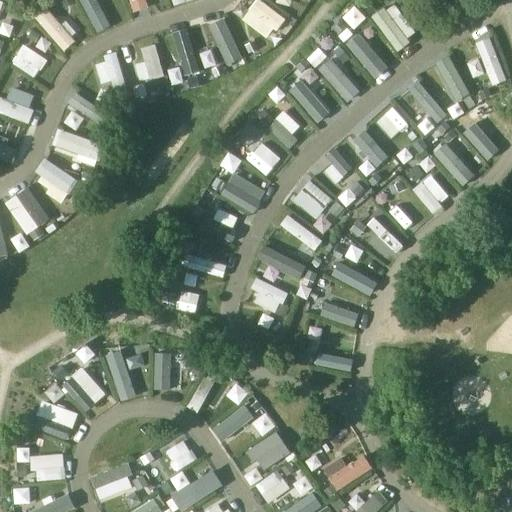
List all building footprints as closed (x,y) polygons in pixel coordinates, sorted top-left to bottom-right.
[(96,0),(88,0),(76,7),(91,33),(110,21),(96,0)] [(147,0),(123,0),(130,16),(151,7),(147,0)] [(181,0),(165,0),(168,9),(183,4),(181,0)] [(273,17),(249,0),(247,0),(235,17),(260,35),(273,17)] [(393,0),(371,16),(396,51),(418,34),(393,0)] [(353,29),(367,17),(355,3),(341,15),(353,29)] [(236,59),(218,17),(204,24),(222,66),(236,59)] [(57,23),(43,37),(58,53),(72,39),(57,23)] [(498,77),(485,41),(464,49),(477,84),(498,77)] [(379,62),(369,44),(352,54),(362,72),(379,62)] [(196,72),(189,48),(172,53),(178,77),(196,72)] [(160,79),(153,52),(126,59),(133,86),(160,79)] [(17,53),(10,67),(37,79),(43,64),(17,53)] [(120,54),(96,58),(100,84),(111,82),(113,92),(126,90),(120,54)] [(325,75),(339,89),(355,74),(341,59),(325,75)] [(459,83),(445,61),(423,75),(438,97),(459,83)] [(433,114),(413,85),(398,95),(418,124),(433,114)] [(325,108),(311,87),(291,100),(305,121),(325,108)] [(76,91),(69,102),(106,126),(113,115),(76,91)] [(107,104),(103,94),(96,97),(99,106),(107,104)] [(0,97),(0,118),(28,131),(35,113),(0,97)] [(401,129),(383,103),(368,114),(386,139),(401,129)] [(70,108),(62,119),(76,129),(84,117),(70,108)] [(299,130),(280,113),(266,129),(285,146),(299,130)] [(476,144),(490,131),(475,114),(460,128),(476,144)] [(377,150),(362,131),(340,148),(355,167),(377,150)] [(77,142),(62,134),(54,148),(69,156),(77,142)] [(276,157),(248,134),(233,151),(262,175),(276,157)] [(0,143),(0,165),(10,170),(18,151),(0,143)] [(444,146),(431,160),(458,185),(471,170),(444,146)] [(350,174),(331,149),(320,158),(339,183),(350,174)] [(66,179),(44,165),(32,184),(54,199),(66,179)] [(426,178),(409,192),(431,217),(447,203),(426,178)] [(259,193),(229,179),(220,198),(250,212),(259,193)] [(326,202),(308,182),(286,203),(304,222),(326,202)] [(4,201),(27,234),(51,218),(28,185),(4,201)] [(394,198),(379,211),(405,241),(420,228),(394,198)] [(315,250),(323,238),(287,214),(279,227),(315,250)] [(224,222),(207,215),(200,230),(218,238),(224,222)] [(364,232),(354,246),(388,268),(397,254),(364,232)] [(303,277),(308,262),(263,246),(258,260),(303,277)] [(183,264),(225,276),(229,263),(186,252),(183,264)] [(331,267),(321,287),(359,307),(369,287),(331,267)] [(285,292),(255,280),(246,302),(275,314),(285,292)] [(203,291),(177,289),(174,312),(200,315),(203,291)] [(309,300),(304,311),(339,325),(344,314),(309,300)] [(321,340),(321,325),(308,324),(307,340),(321,340)] [(316,350),(312,367),(343,373),(347,356),(316,350)] [(153,354),(151,389),(167,390),(169,355),(153,354)] [(120,360),(106,364),(115,394),(129,390),(120,360)] [(69,373),(59,389),(89,410),(100,393),(69,373)] [(201,382),(184,407),(201,419),(218,394),(201,382)] [(263,435),(277,424),(266,411),(253,422),(263,435)] [(239,412),(213,429),(224,446),(250,428),(239,412)] [(44,418),(38,435),(64,444),(70,428),(44,418)] [(182,441),(158,459),(168,473),(192,455),(182,441)] [(255,443),(233,458),(243,473),(265,459),(255,443)] [(354,453),(318,474),(329,492),(365,472),(354,453)] [(32,459),(32,481),(62,481),(62,459),(32,459)] [(121,468),(89,481),(98,502),(130,489),(121,468)] [(282,473),(251,486),(260,505),(290,492),(282,473)] [(200,475),(176,493),(186,507),(210,489),(200,475)] [(31,485),(15,486),(16,502),(32,501),(31,485)] [(373,486),(344,511),(374,511),(386,502),(373,486)] [(37,507),(39,511),(68,511),(60,495),(37,507)] [(299,511),(294,503),(278,511),(299,511)]
